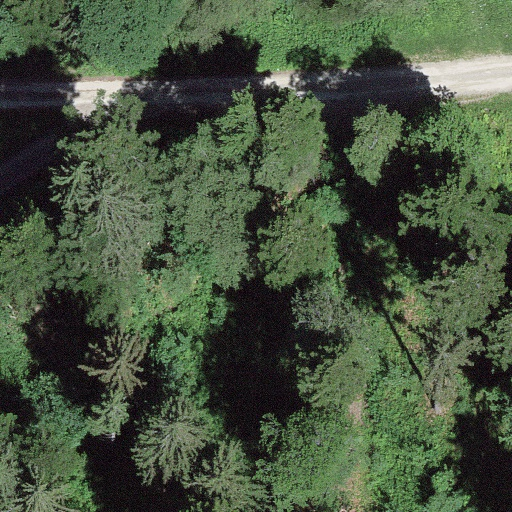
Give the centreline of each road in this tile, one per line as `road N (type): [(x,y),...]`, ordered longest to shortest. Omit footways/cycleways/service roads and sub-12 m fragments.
road 1 (track): [(511,73),(121,97)]
road 2 (track): [(121,97),(0,185)]
road 3 (track): [(121,97),(0,103)]
